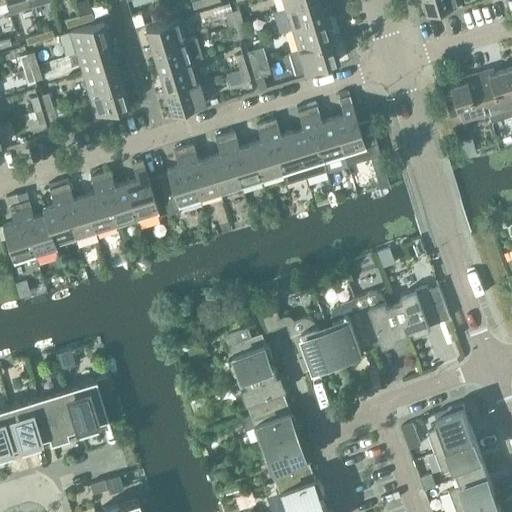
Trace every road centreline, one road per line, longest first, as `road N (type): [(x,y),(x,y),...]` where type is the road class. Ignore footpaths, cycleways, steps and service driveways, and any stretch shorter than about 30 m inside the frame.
road 1 (residential): [(398,66),(0,191)]
road 2 (residential): [(451,238),(398,66)]
road 3 (residential): [(451,238),(497,368)]
road 4 (residential): [(381,408),(497,368)]
